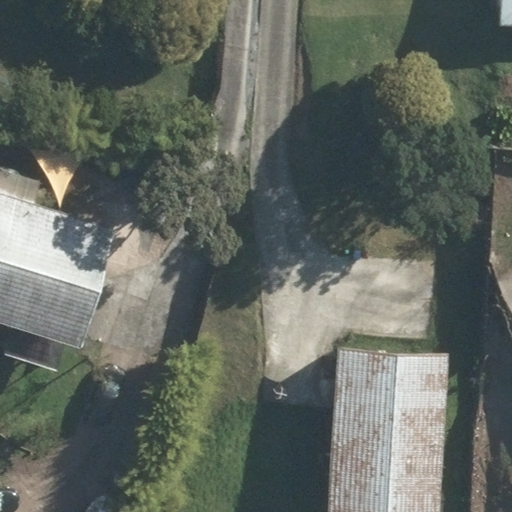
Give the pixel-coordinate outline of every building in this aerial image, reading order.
[(511,0),(493,0),(492,16),(511,17),(511,0)] [(110,223),(0,186),(0,315),(71,339),(110,223)] [(432,259),(333,254),(330,327),(428,332),(432,259)] [(267,332),(226,329),(218,427),(259,430),(267,332)] [(429,511),(441,348),(332,341),(320,511),(429,511)] [(302,426),(267,431),(278,504),(313,498),(302,426)]
